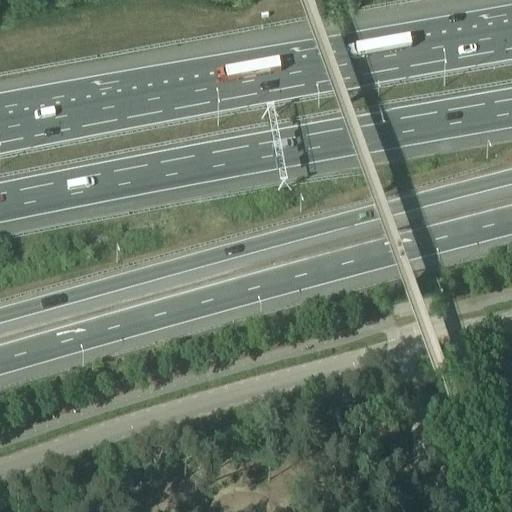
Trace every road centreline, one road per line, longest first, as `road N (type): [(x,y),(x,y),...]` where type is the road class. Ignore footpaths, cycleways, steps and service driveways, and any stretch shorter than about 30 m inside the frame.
road 1 (motorway): [(0,364),(511,224)]
road 2 (motorway): [(0,317),(511,182)]
road 3 (motorway): [(511,42),(0,138)]
road 4 (motorway): [(0,203),(511,107)]
road 5 (tertiary): [(0,483),(397,351)]
